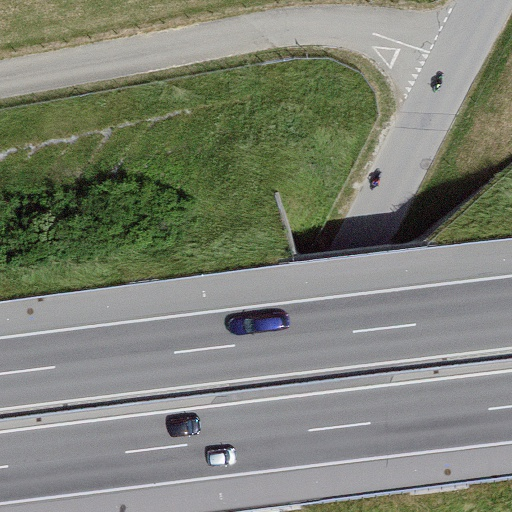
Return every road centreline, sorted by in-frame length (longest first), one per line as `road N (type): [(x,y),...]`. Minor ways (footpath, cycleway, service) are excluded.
road 1 (motorway): [(511,310),(0,372)]
road 2 (motorway): [(0,468),(511,407)]
road 3 (unclassified): [(450,64),(222,511)]
road 4 (unclassified): [(0,82),(329,28),(377,35),(450,64)]
